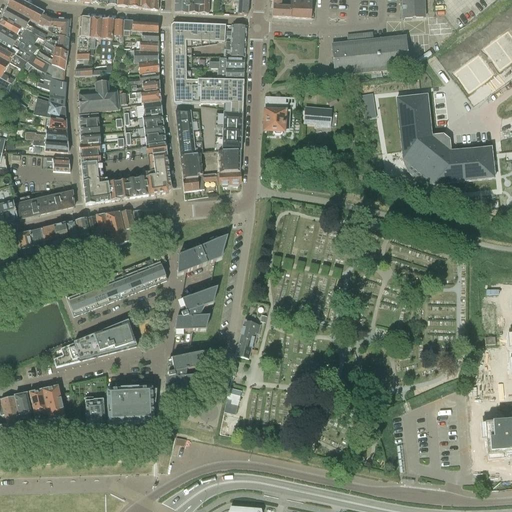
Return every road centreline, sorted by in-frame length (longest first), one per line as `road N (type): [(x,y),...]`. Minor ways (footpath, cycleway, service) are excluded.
road 1 (residential): [(0,444),(123,445),(141,442),(169,416),(211,409),(234,324),(248,206)]
road 2 (residential): [(511,501),(403,497),(224,466),(179,481),(135,511)]
road 3 (primary): [(174,511),(213,486),(242,481),(394,511)]
road 4 (residential): [(0,391),(167,353),(171,294)]
road 5 (residential): [(80,214),(68,96),(74,12)]
road 6 (residential): [(176,209),(165,20)]
road 7 (residential): [(248,206),(257,26)]
road 8 (residential): [(257,26),(380,26),(381,0)]
